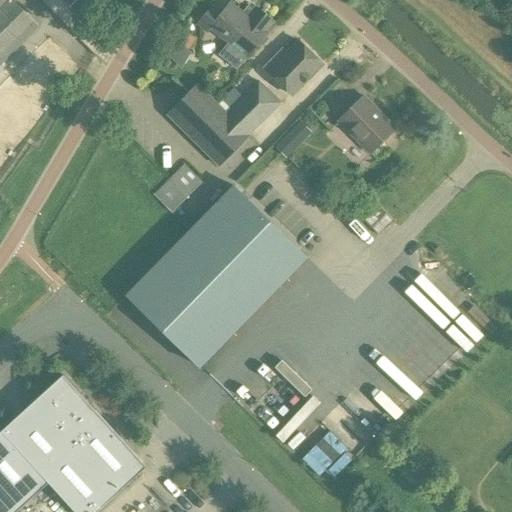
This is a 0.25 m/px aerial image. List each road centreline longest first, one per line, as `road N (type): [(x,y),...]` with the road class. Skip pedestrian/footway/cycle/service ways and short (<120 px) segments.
road 1 (unclassified): [(281,511),(86,322),(41,322),(0,360)]
road 2 (unclassified): [(0,261),(159,0)]
road 3 (residential): [(511,165),(325,0)]
